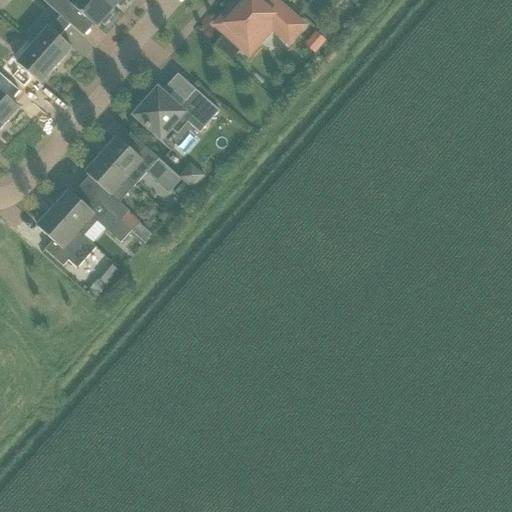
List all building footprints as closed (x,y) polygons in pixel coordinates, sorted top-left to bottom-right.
[(113,9),(103,0),(72,0),(70,3),(67,0),(45,0),(44,2),(60,16),(68,23),(78,12),(96,28),(101,22),(104,25),(112,16),(109,14),(113,9)] [(103,0),(113,9),(118,4),(121,6),(126,0),(103,0)] [(247,0),(242,7),(237,3),(236,1),(214,25),(248,56),(260,43),(254,38),(263,28),(269,33),(272,29),(289,44),(305,26),(275,0),(272,0),(265,8),(256,0),(247,0)] [(49,28),(33,46),(57,67),(72,49),(59,37),(70,25),(68,23),(60,16),(50,28),(49,28)] [(314,32),(308,39),(317,47),(323,41),(314,32)] [(18,64),(7,76),(17,85),(27,73),(41,85),(57,67),(33,46),(17,64),(18,64)] [(0,123),(3,126),(19,108),(6,97),(17,85),(7,76),(0,84),(0,123)] [(219,111),(196,90),(179,108),(158,89),(134,117),(161,141),(173,128),(177,132),(187,121),(200,133),(219,111)] [(103,157),(126,178),(141,161),(146,165),(155,155),(146,147),(138,156),(119,139),(103,157)] [(101,188),(93,196),(121,221),(130,212),(111,195),(126,178),(103,157),(87,175),(101,188)] [(193,188),(205,177),(193,165),(181,177),(193,188)] [(190,191),(182,184),(175,192),(183,199),(190,191)] [(71,192),(54,211),(77,232),(83,237),(97,222),(121,243),(132,231),(121,221),(93,196),(85,205),(71,192)] [(77,232),(54,211),(39,228),(53,241),(45,250),(45,251),(63,267),(68,261),(77,269),(96,248),(87,240),(83,237),(77,232)] [(86,293),(94,301),(105,288),(97,281),(86,293)]
